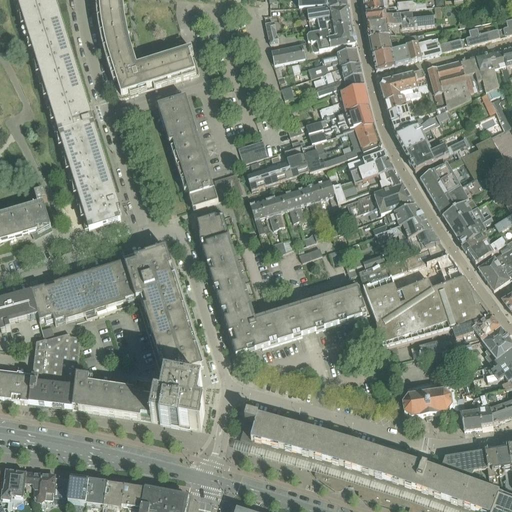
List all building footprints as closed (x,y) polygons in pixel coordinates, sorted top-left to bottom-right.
[(12,0),(82,224),(85,231),(88,230),(89,233),(121,223),(117,211),(121,210),(94,124),(90,112),(87,113),(84,105),(88,104),(87,103),(63,24),(55,0),(12,0)] [(95,0),(96,15),(98,24),(102,46),(104,57),(118,100),(119,101),(119,102),(120,102),(121,102),(122,102),(198,78),(199,77),(199,76),(199,75),(199,74),(192,51),(137,68),(132,50),(126,23),(123,0),(95,0)] [(298,0),(299,11),(327,9),(328,12),(328,14),(348,11),(345,0),(298,0)] [(381,0),(372,0),(365,1),(363,1),(366,17),(367,16),(396,14),(406,12),(425,10),(424,2),(397,5),(398,9),(388,10),(387,1),(382,1),(381,0)] [(453,0),(453,2),(454,7),(454,8),(462,8),(461,0),(453,0)] [(312,36),(351,30),(348,11),(328,14),(328,12),(307,15),(309,24),(312,36)] [(367,16),(368,28),(412,22),(411,17),(407,17),(406,12),(396,14),(367,16)] [(368,28),(369,42),(391,39),(401,40),(400,34),(434,30),(433,20),(412,22),(368,28)] [(508,32),(498,34),(500,42),(511,38),(511,24),(506,26),(508,32)] [(266,27),(268,37),(276,36),(273,25),(266,27)] [(319,54),(355,47),(351,30),(312,36),(309,37),(306,40),(307,45),(312,46),(313,53),(316,55),(319,54)] [(463,51),(481,47),(479,39),(477,33),(468,35),(470,41),(461,43),(463,51)] [(479,39),(481,47),(500,42),(498,34),(479,39)] [(278,46),(276,36),(268,37),(270,48),(278,46)] [(391,39),(369,42),(373,58),(394,52),(416,47),(414,41),(405,43),(401,42),(401,40),(391,39)] [(418,46),(422,62),(441,57),(439,49),(438,43),(419,48),(418,46)] [(461,43),(439,49),(441,57),(463,51),(461,43)] [(376,74),(381,73),(422,62),(418,46),(416,47),(394,52),(373,58),(376,74)] [(302,49),(272,54),(274,68),(304,63),(302,49)] [(511,50),(501,54),(509,86),(511,85),(507,69),(511,67),(511,50)] [(323,68),(358,60),(356,53),(321,61),(323,68)] [(509,86),(501,54),(492,56),(494,65),(489,66),(491,73),(493,73),(498,91),(489,95),(492,102),(501,98),(502,100),(504,99),(500,90),(495,72),(502,70),(506,87),(509,86)] [(498,91),(493,73),(491,73),(489,66),(494,65),(492,56),(475,60),(484,92),(485,97),(487,96),(489,95),(498,91)] [(358,60),(323,68),(319,69),(308,72),(311,82),(341,73),(342,72),(360,68),(358,60)] [(484,92),(475,60),(468,62),(476,94),(484,92)] [(476,94),(468,62),(428,73),(437,108),(446,105),(448,113),(472,101),(466,78),(469,77),(474,94),(476,94)] [(299,66),(292,68),(294,76),(301,74),(299,66)] [(362,79),(360,68),(342,72),(341,73),(320,79),(321,82),(314,84),(317,93),(335,87),(362,79)] [(382,94),(385,104),(422,94),(428,93),(423,74),(384,84),(381,89),(382,94)] [(317,93),(316,94),(317,99),(318,98),(319,100),(329,97),(330,99),(347,94),(365,89),(362,79),(335,87),(317,93)] [(333,108),(321,112),(324,121),(329,119),(345,114),(346,117),(369,109),(365,89),(347,94),(330,99),(333,108)] [(422,94),(385,104),(388,115),(413,108),(412,103),(421,100),(421,98),(423,97),(422,94)] [(490,104),(487,96),(485,97),(482,98),(489,115),(494,113),(490,104)] [(502,107),(511,102),(511,100),(511,99),(500,104),(502,107)] [(158,109),(185,195),(187,194),(193,213),(242,197),(236,177),(214,183),(216,188),(213,188),(186,101),(158,109)] [(503,133),(509,130),(500,110),(497,106),(500,105),(499,104),(498,104),(497,101),(490,104),(494,113),(503,133)] [(388,115),(392,126),(410,121),(409,115),(423,111),(425,111),(433,109),(432,103),(413,108),(388,115)] [(345,114),(329,119),(333,130),(335,129),(336,131),(334,132),(336,141),(339,140),(374,128),(369,109),(351,115),(346,117),(345,114)] [(447,113),(436,118),(441,127),(448,123),(449,125),(452,123),(447,113)] [(415,119),(410,121),(392,126),(394,133),(415,124),(423,122),(422,120),(416,122),(415,119)] [(423,122),(415,124),(394,133),(395,139),(434,121),(433,120),(423,124),(423,122)] [(396,140),(405,156),(436,141),(431,131),(437,129),(434,121),(395,139),(396,140)] [(320,124),(306,129),(309,138),(323,133),(322,131),(320,125),(320,124)] [(374,129),(374,128),(339,140),(343,150),(344,152),(352,149),(351,148),(369,141),(369,142),(378,139),(374,129)] [(324,135),(309,140),(312,148),(316,147),(318,146),(326,144),(326,143),(324,138),(324,135)] [(343,150),(330,154),(334,169),(348,164),(361,159),(379,151),(381,148),(378,139),(369,142),(369,141),(351,148),(352,149),(344,152),(343,150)] [(439,171),(420,181),(434,205),(460,191),(449,173),(465,165),(467,168),(475,182),(486,176),(505,164),(491,140),(476,148),(479,152),(463,160),(446,168),(439,171)] [(440,150),(436,141),(405,156),(409,163),(416,175),(453,158),(453,159),(456,158),(458,162),(463,160),(470,157),(467,150),(469,149),(465,141),(448,148),(447,146),(440,150)] [(260,144),(239,150),(238,151),(243,167),(268,159),(263,143),(260,144)] [(318,146),(316,147),(312,148),(306,150),(302,151),(309,175),(310,177),(326,171),(334,169),(330,154),(322,157),(318,146)] [(294,151),(284,154),(287,163),(293,182),(299,180),(299,179),(309,175),(302,151),(301,149),(297,150),(294,151)] [(348,168),(351,177),(388,163),(385,158),(382,156),(348,168)] [(279,158),(275,159),(283,183),(286,182),(287,184),(293,182),(287,163),(281,165),(279,158)] [(268,172),(273,188),(279,186),(278,185),(283,183),(275,159),(271,161),(273,167),(274,170),(268,172)] [(394,174),(388,163),(351,177),(352,180),(353,184),(342,188),(340,189),(332,191),(336,203),(343,198),(351,193),(358,190),(378,182),(377,180),(394,174)] [(273,188),(268,172),(257,175),(262,190),(266,189),(266,190),(273,188)] [(337,181),(334,173),(328,175),(330,183),(337,181)] [(336,203),(337,208),(354,202),(371,196),(372,196),(370,191),(398,181),(394,174),(377,180),(378,182),(358,190),(351,193),(343,198),(336,203)] [(257,175),(247,179),(252,194),(258,193),(258,191),(262,190),(257,175)] [(460,191),(434,205),(443,218),(472,202),(494,189),(486,176),(475,182),(460,191)] [(340,189),(337,181),(330,183),(332,191),(340,189)] [(371,196),(372,199),(403,189),(398,181),(370,191),(372,196),(371,196)] [(330,183),(309,189),(318,218),(323,216),(320,204),(329,201),(332,213),(338,211),(337,208),(336,203),(332,191),(330,183)] [(312,220),(318,218),(309,189),(300,192),(305,208),(309,207),(312,220)] [(414,207),(403,189),(372,199),(358,204),(362,217),(374,212),(375,214),(379,212),(381,218),(414,207)] [(300,192),(289,195),(298,225),(304,223),(300,210),(305,208),(300,192)] [(0,244),(22,238),(28,237),(32,235),(35,241),(52,232),(51,230),(51,229),(44,204),(47,203),(48,203),(47,201),(44,193),(34,196),(36,201),(37,204),(37,206),(38,209),(0,219),(0,244)] [(289,195),(281,198),(285,215),(289,214),(293,227),(298,225),(289,195)] [(280,217),(285,215),(281,198),(269,202),(278,232),(284,230),(280,217)] [(269,202),(260,205),(265,221),(269,220),(273,234),(278,232),(269,202)] [(477,211),(472,202),(443,218),(449,228),(477,211)] [(260,205),(250,208),(255,224),(257,231),(259,238),(269,235),(267,228),(263,229),(261,222),(265,221),(260,205)] [(373,232),(376,239),(377,238),(423,221),(415,208),(385,219),(386,220),(384,222),(385,225),(387,225),(387,227),(373,232)] [(477,211),(449,228),(460,244),(462,249),(486,235),(483,230),(494,224),(488,216),(483,219),(477,211)] [(223,216),(220,217),(197,224),(203,242),(200,243),(234,352),(234,353),(235,354),(236,355),(237,356),(238,357),(239,357),(240,357),(242,357),(243,357),(244,357),(245,357),(246,356),(247,355),(248,354),(249,353),(249,352),(249,351),(250,351),(250,349),(250,348),(249,347),(249,344),(259,341),(262,351),(302,339),(310,336),(316,335),(373,317),(364,290),(363,290),(363,291),(359,292),(358,290),(311,305),(300,308),(255,322),(255,321),(256,321),(252,309),(224,220),(223,217),(223,216)] [(499,236),(511,227),(511,218),(495,229),(499,236)] [(401,245),(432,234),(423,221),(377,238),(379,245),(399,238),(401,245)] [(321,233),(312,236),(314,245),(324,242),(321,233)] [(440,246),(432,234),(401,245),(386,251),(387,256),(394,254),(394,256),(411,250),(414,251),(418,249),(421,253),(440,246)] [(486,235),(462,249),(462,250),(463,250),(476,268),(500,251),(503,255),(505,254),(506,255),(511,251),(511,242),(508,245),(504,239),(491,248),(488,243),(490,241),(486,235)] [(448,259),(440,246),(421,253),(401,261),(406,275),(442,261),(448,259)] [(275,255),(277,259),(287,256),(285,250),(275,254),(275,255)] [(166,381),(165,382),(186,386),(188,378),(187,375),(204,370),(175,279),(172,280),(169,270),(173,269),(167,252),(166,251),(155,255),(156,256),(135,262),(136,266),(127,268),(125,265),(54,287),(55,290),(46,292),(45,290),(32,294),(37,315),(40,325),(55,320),(57,328),(86,319),(87,322),(139,306),(161,376),(168,377),(167,382),(166,381)] [(302,266),(322,259),(322,258),(319,251),(299,258),(302,266)] [(501,257),(479,272),(494,295),(511,282),(511,251),(506,255),(505,254),(503,255),(501,257)] [(349,280),(385,267),(381,256),(363,263),(362,260),(344,266),(349,280)] [(442,261),(406,275),(391,280),(396,295),(428,283),(432,291),(437,290),(463,280),(448,259),(442,261)] [(364,290),(391,280),(406,275),(401,261),(385,267),(349,280),(349,281),(359,278),(360,281),(364,290)] [(379,341),(383,353),(412,344),(426,340),(440,336),(444,335),(450,333),(452,333),(468,328),(491,320),(473,296),(463,281),(463,280),(437,290),(432,291),(428,283),(396,295),(391,280),(364,290),(373,317),(377,328),(376,329),(377,330),(379,337),(380,341),(379,341)] [(30,295),(3,303),(3,301),(0,301),(0,328),(2,334),(6,333),(11,332),(9,326),(36,319),(38,318),(32,294),(30,295)] [(511,298),(502,304),(511,316),(511,298)] [(468,328),(452,333),(450,333),(453,342),(456,341),(470,337),(474,343),(478,342),(480,340),(483,345),(501,331),(492,320),(491,320),(468,328)] [(511,345),(501,331),(483,345),(488,352),(485,354),(488,358),(486,360),(492,368),(492,367),(511,352),(511,345)] [(33,407),(38,407),(45,408),(73,412),(77,378),(82,341),(70,339),(70,336),(45,343),(37,345),(35,359),(34,369),(33,379),(29,406),(30,406),(30,405),(33,405),(33,407)] [(437,344),(412,350),(415,360),(439,354),(437,344)] [(473,354),(471,346),(441,354),(443,361),(473,354)] [(511,366),(511,352),(492,367),(485,370),(487,380),(495,378),(511,366)] [(505,379),(508,385),(511,382),(511,366),(495,378),(487,380),(488,386),(499,383),(505,379)] [(0,402),(29,406),(33,379),(32,379),(31,382),(0,378),(0,402)] [(151,424),(161,426),(161,428),(190,434),(191,431),(201,433),(205,413),(204,412),(203,415),(197,413),(198,410),(199,410),(203,389),(186,386),(165,382),(162,402),(145,400),(146,396),(89,387),(90,380),(77,378),(73,412),(151,424)] [(409,398),(402,399),(404,415),(412,421),(426,419),(427,423),(433,422),(432,418),(447,416),(452,409),(455,411),(455,412),(457,413),(459,412),(458,407),(458,406),(457,401),(453,378),(408,392),(409,398)] [(511,382),(508,385),(502,388),(503,391),(503,393),(511,390),(511,382)] [(511,390),(503,393),(485,398),(490,414),(492,428),(493,428),(511,421),(511,390)] [(480,399),(474,401),(476,406),(478,412),(482,430),(492,428),(490,414),(485,398),(480,399)] [(463,400),(457,401),(458,406),(458,407),(459,412),(464,434),(482,432),(482,430),(478,412),(476,406),(466,407),(467,414),(465,414),(463,400)] [(249,424),(244,441),(245,441),(253,443),(313,460),(329,465),(341,468),(404,488),(408,489),(414,491),(430,497),(432,498),(450,505),(461,509),(470,511),(493,511),(500,495),(470,484),(471,481),(475,482),(478,473),(479,473),(487,471),(484,453),(476,455),(475,455),(475,456),(461,458),(446,460),(441,473),(438,473),(421,467),(415,465),(412,464),(410,463),(350,444),(349,445),(335,441),(335,439),(319,435),(259,418),(258,418),(252,417),(247,415),(245,423),(249,424)] [(502,489),(511,492),(511,472),(508,449),(496,451),(502,489)] [(496,451),(484,453),(487,471),(488,471),(489,484),(502,489),(496,451)] [(1,484),(0,492),(0,493),(2,494),(2,500),(3,503),(9,504),(8,511),(4,510),(4,511),(13,511),(14,509),(15,501),(24,502),(29,497),(28,495),(26,491),(28,477),(26,477),(24,475),(8,473),(7,473),(7,474),(6,478),(5,484),(1,484)] [(26,491),(28,495),(34,492),(35,494),(34,495),(34,498),(35,498),(34,505),(41,506),(45,503),(53,503),(54,500),(67,501),(68,501),(71,482),(55,480),(55,479),(28,477),(26,491)] [(85,511),(90,484),(71,482),(68,501),(68,506),(70,506),(70,509),(71,511),(85,511)] [(103,511),(107,487),(90,484),(85,511),(103,511)] [(121,511),(125,490),(107,487),(103,511),(121,511)] [(121,511),(141,511),(145,493),(125,490),(121,511)] [(141,511),(185,511),(188,501),(145,493),(141,511)] [(511,511),(511,499),(500,495),(493,511),(511,511)]
